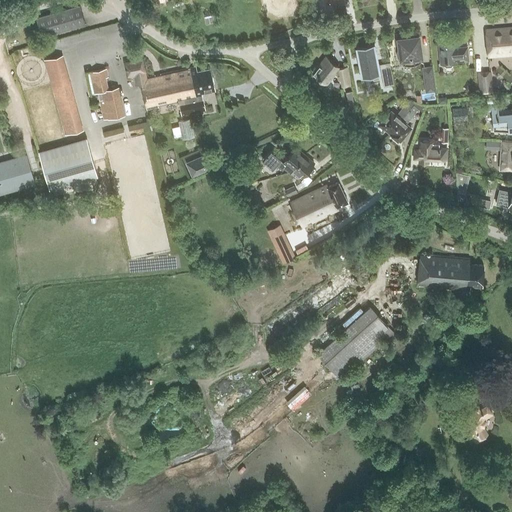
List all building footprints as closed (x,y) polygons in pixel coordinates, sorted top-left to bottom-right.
[(79,5),(36,18),(42,37),(85,24),(79,5)] [(511,27),(485,30),(487,57),(511,54),(511,27)] [(401,59),(402,64),(407,66),(411,66),(416,64),(420,62),(419,57),(420,57),(418,36),(397,39),(399,51),(396,51),(396,56),(398,60),(401,59)] [(444,63),(444,67),(452,66),(451,63),(456,62),(455,61),(467,60),(466,47),(454,48),(453,38),(437,39),(440,64),(444,63)] [(366,44),(366,46),(357,48),(362,76),(371,74),(373,80),(379,79),(378,73),(373,45),(372,45),(372,43),(366,44)] [(63,56),(44,61),(64,136),(83,131),(63,56)] [(314,67),(313,68),(312,70),(313,72),(312,73),(325,83),(333,72),(338,76),(340,75),(342,84),(349,82),(346,67),(339,68),(337,67),(338,66),(326,56),(318,65),(316,65),(314,67)] [(147,77),(143,57),(124,61),(128,77),(135,76),(137,85),(141,84),(147,110),(159,108),(158,105),(179,101),(182,115),(205,110),(202,93),(215,90),(210,68),(197,71),(196,66),(147,77)] [(394,84),(390,64),(379,66),(383,86),(394,84)] [(433,90),(430,68),(423,69),(426,91),(433,90)] [(108,77),(106,69),(87,73),(92,94),(101,92),(103,100),(100,100),(104,119),(121,116),(114,88),(108,89),(106,78),(108,77)] [(493,93),(491,72),(477,74),(480,94),(493,93)] [(384,129),(389,133),(410,107),(406,104),(403,108),(402,108),(397,114),(400,116),(399,118),(390,111),(382,122),(380,122),(379,123),(379,127),(382,129),(384,129)] [(492,125),(493,124),(493,130),(511,131),(511,108),(498,110),(497,104),(486,105),(487,112),(491,111),(492,125)] [(406,124),(418,110),(412,105),(410,107),(389,133),(399,141),(410,128),(406,124)] [(468,107),(452,109),(453,121),(469,120),(468,107)] [(181,135),(182,138),(196,135),(192,117),(178,120),(179,125),(172,127),(174,136),(181,135)] [(104,135),(125,130),(124,125),(103,131),(104,135)] [(87,138),(38,151),(49,190),(98,177),(87,138)] [(414,150),(413,159),(419,159),(419,163),(427,163),(428,158),(443,159),(444,158),(446,158),(446,151),(444,151),(444,148),(438,148),(439,144),(432,143),(432,142),(420,141),(420,150),(414,150)] [(499,170),(511,170),(511,148),(511,141),(501,141),(499,170)] [(500,143),(489,142),(489,151),(500,152),(500,143)] [(291,171),(293,169),(305,154),(296,147),(284,161),(271,150),(263,160),(273,168),(277,163),(283,167),(284,165),(291,171)] [(27,154),(0,161),(0,194),(35,184),(27,154)] [(207,154),(186,163),(192,176),(213,167),(207,154)] [(314,162),(305,154),(293,169),(302,177),(314,162)] [(248,178),(238,170),(232,178),(242,186),(248,178)] [(327,185),(293,202),(304,226),(338,209),(337,207),(348,202),(338,182),(328,187),(327,185)] [(296,187),(286,191),(289,198),(298,194),(296,187)] [(511,187),(510,187),(509,193),(499,190),(496,202),(508,205),(508,206),(511,207),(511,187)] [(343,219),(341,213),(335,215),(337,221),(343,219)] [(282,264),(295,258),(279,225),(277,226),(269,230),(266,231),(282,264)] [(470,258),(420,254),(417,286),(458,290),(457,304),(465,305),(466,291),(470,291),(470,285),(482,286),(484,265),(469,264),(470,258)] [(437,297),(427,310),(436,317),(447,304),(437,297)] [(423,302),(415,311),(420,315),(428,306),(423,302)] [(370,308),(319,356),(341,381),(392,333),(370,308)] [(284,402),(292,410),(310,393),(303,384),(284,402)] [(455,390),(438,386),(435,400),(452,403),(455,390)] [(471,408),(467,417),(465,426),(474,442),(488,434),(484,427),(486,418),(493,414),(485,400),(471,408)] [(450,405),(448,417),(455,418),(457,407),(450,405)]
